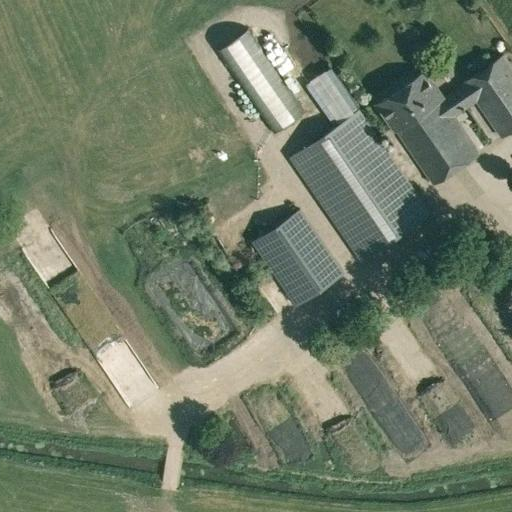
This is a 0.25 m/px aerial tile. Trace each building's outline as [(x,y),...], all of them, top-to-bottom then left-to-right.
[(511,69),(502,55),(463,81),(467,87),(475,99),(500,136),(511,127),(511,69)] [(425,70),(376,103),(432,182),(477,152),(452,115),(475,99),(467,87),(446,101),(425,70)] [(429,213),(358,109),(290,156),(361,260),(429,213)] [(343,272),(299,209),(249,240),(296,305),(343,272)] [(88,300),(65,319),(89,347),(112,329),(88,300)] [(511,309),(496,321),(511,343),(511,309)] [(0,356),(2,360),(23,345),(5,320),(0,323),(0,356)] [(123,342),(91,358),(98,372),(108,367),(121,392),(142,381),(123,342)]
